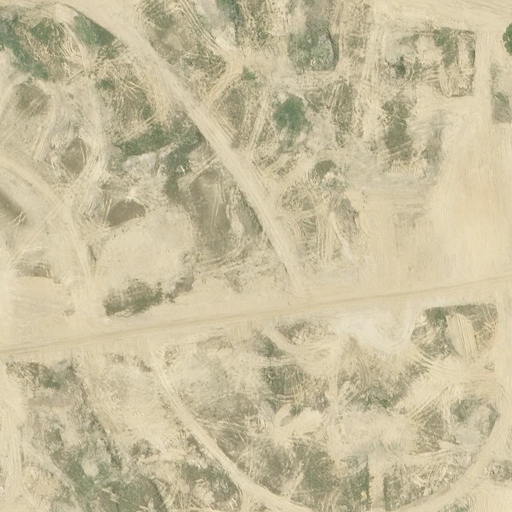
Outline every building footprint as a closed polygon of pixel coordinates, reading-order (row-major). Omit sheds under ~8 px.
[(186,49),(159,0),(143,0),(139,3),(169,58),(186,49)] [(269,0),(250,0),(250,43),(269,44),(269,0)] [(369,61),(367,0),(348,0),(350,61),(369,61)] [(71,62),(43,5),(26,14),(54,70),(71,62)] [(455,32),(436,33),(439,96),(458,95),(455,32)] [(192,57),(204,84),(222,76),(210,49),(192,57)] [(157,133),(139,71),(121,76),(138,138),(157,133)] [(329,108),(334,108),(335,147),(356,146),(354,104),(350,105),(349,78),(328,79),(329,108)] [(218,89),(243,149),(261,141),(236,82),(218,89)] [(17,85),(0,132),(0,137),(18,144),(36,92),(17,85)] [(460,97),(443,98),(444,109),(461,108),(460,97)] [(386,169),(409,168),(409,141),(404,141),(403,101),(384,101),(386,169)] [(50,172),(67,183),(91,148),(74,137),(50,172)] [(504,207),(511,206),(511,145),(502,147),(505,165),(502,165),(503,173),(510,171),(511,174),(511,176),(502,178),(503,187),(502,187),(504,207)] [(283,152),(263,157),(271,184),(291,179),(283,152)] [(229,225),(216,161),(197,164),(210,229),(229,225)] [(469,257),(507,253),(499,186),(484,188),(481,165),(453,168),(459,217),(454,218),(451,188),(434,190),(438,221),(445,220),(450,265),(470,263),(469,257)] [(0,213),(19,228),(33,211),(0,184),(0,213)] [(287,196),(310,257),(328,250),(306,189),(287,196)] [(95,226),(111,240),(139,208),(124,194),(95,226)] [(228,289),(227,249),(207,249),(208,289),(228,289)] [(31,285),(36,284),(44,322),(64,318),(56,278),(51,279),(46,252),(26,256),(31,285)] [(338,280),(369,275),(367,259),(335,264),(338,280)] [(141,278),(119,280),(121,297),(143,295),(141,278)] [(405,320),(352,357),(363,372),(416,336),(405,320)] [(493,387),(495,322),(475,322),(474,387),(493,387)] [(278,385),(334,352),(324,335),(268,368),(278,385)] [(99,380),(130,438),(147,429),(116,371),(99,380)] [(207,373),(226,436),(244,430),(227,374),(216,377),(214,371),(207,373)] [(0,426),(16,424),(21,457),(34,456),(23,374),(9,376),(13,411),(0,412),(0,426)] [(442,476),(441,412),(421,412),(423,477),(442,476)] [(309,495),(327,489),(309,427),(291,432),(309,495)] [(209,511),(191,470),(181,474),(176,462),(169,465),(189,511),(209,511)] [(130,511),(138,511),(135,483),(115,485),(117,511),(130,511)] [(507,511),(508,490),(488,490),(487,511),(507,511)] [(29,511),(1,511),(0,505),(0,511),(43,511),(42,499),(28,501),(29,511)]
